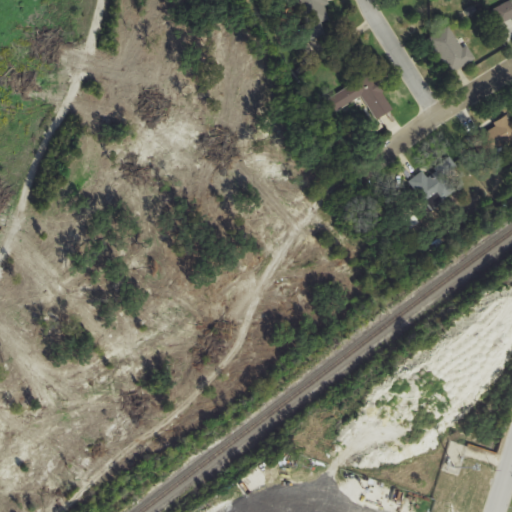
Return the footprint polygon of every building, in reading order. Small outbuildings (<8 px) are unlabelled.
[(327,35),(322,23),(334,18),(326,0),(295,0),(312,41),(327,35)] [(511,0),(507,0),(492,7),(501,27),(511,21),(511,0)] [(429,39),(449,75),(472,62),(452,26),(429,39)] [(377,120),(394,110),(372,73),(329,99),(337,114),(364,98),(377,120)] [(511,138),(511,123),(509,117),(470,140),(480,158),(511,138)] [(434,169),(435,170),(427,176),(423,172),(410,183),(432,211),(458,190),(452,182),(460,175),(447,158),(434,169)]
